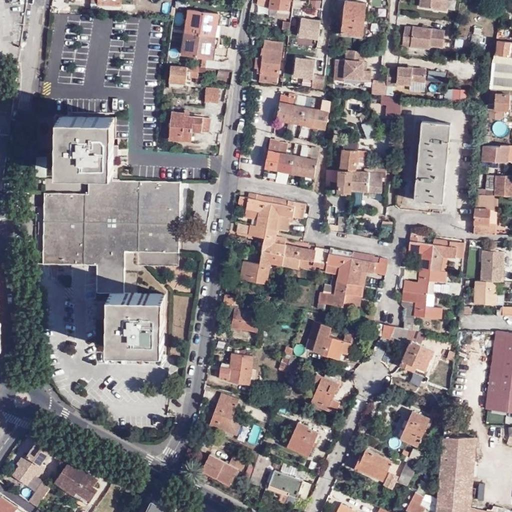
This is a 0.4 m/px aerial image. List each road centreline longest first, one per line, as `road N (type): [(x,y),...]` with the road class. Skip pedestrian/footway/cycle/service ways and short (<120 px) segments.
road 1 (residential): [(161,472),(190,417),(250,0)]
road 2 (residential): [(3,233),(34,0)]
road 3 (residential): [(22,398),(3,233)]
road 4 (tertiary): [(161,472),(22,398)]
